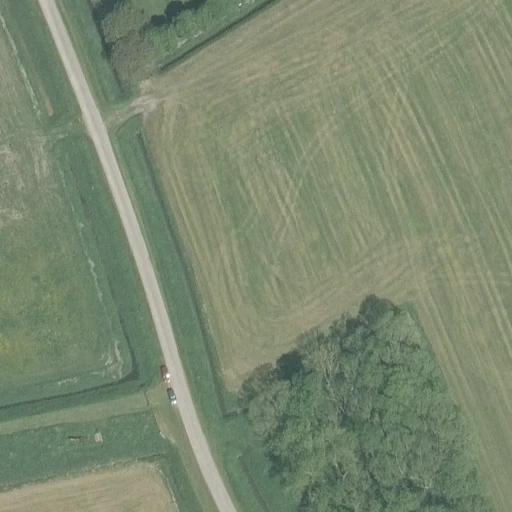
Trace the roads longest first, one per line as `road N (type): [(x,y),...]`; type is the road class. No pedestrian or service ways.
road 1 (unclassified): [(227,511),(207,475),(125,208),(44,0)]
road 2 (track): [(0,433),(180,395)]
